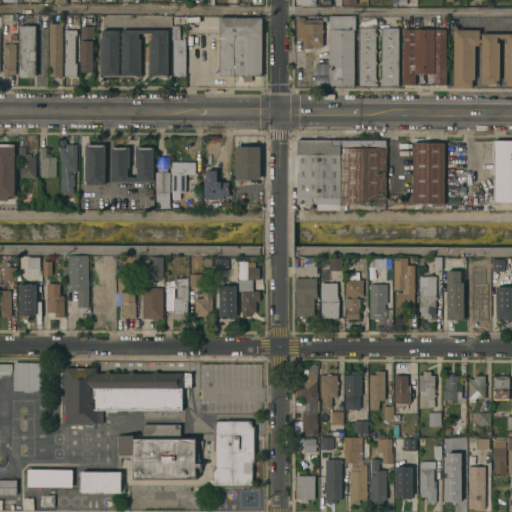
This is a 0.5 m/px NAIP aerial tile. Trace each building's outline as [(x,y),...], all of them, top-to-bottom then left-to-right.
[(261,75),(251,75),(251,76),(243,76),(243,75),(219,75),(219,37),(218,37),(218,16),(262,16),(261,75)] [(303,38),(296,37),(296,16),(304,17),(304,19),(321,19),(321,23),(322,23),(321,46),(312,46),(312,48),(302,47),(303,38)] [(328,84),(329,16),(355,16),(355,29),(354,29),(353,84),(328,84)] [(62,77),(56,77),(56,76),(49,76),(49,30),(48,30),(48,17),(55,17),(55,23),(62,23),(62,77)] [(35,76),(19,76),(19,25),(35,25),(35,76)] [(185,75),(173,75),(173,25),(179,25),(179,39),(182,39),(182,37),(185,37),(185,75)] [(92,72),(80,71),(81,26),(93,26),(92,72)] [(375,32),(376,32),(376,35),(375,35),(375,49),(376,49),(376,52),(375,52),(375,61),(376,61),(376,64),(375,64),(375,78),(377,78),(377,85),(358,85),(358,27),(375,27),(375,32)] [(398,86),(380,86),(380,78),(382,78),(381,64),(380,64),(380,61),(381,61),(381,52),(380,52),(380,49),(381,49),(381,35),(380,35),(380,32),(381,32),(381,27),(398,27),(398,86)] [(478,44),(474,44),(474,79),(472,79),(472,87),(453,87),(453,27),(457,27),(457,29),(478,29),(478,38),(478,42),(478,44)] [(446,84),(434,84),(434,73),(415,73),(415,84),(403,84),(403,28),(446,28),(446,84)] [(77,35),(75,35),(75,63),(77,63),(77,75),(65,75),(65,29),(77,29),(77,35)] [(138,32),(138,38),(140,38),(140,76),(120,76),(120,73),(121,73),(121,29),(145,29),(145,32),(138,32)] [(145,29),(168,29),(168,76),(149,76),(149,38),(151,38),(151,32),(145,32),(145,29)] [(100,76),(100,38),(102,38),(102,30),(118,30),(118,73),(120,73),(120,76),(100,76)] [(478,38),(481,38),(481,33),(501,33),(501,38),(496,38),(496,42),(499,42),(499,80),(498,80),(498,85),(496,85),(496,83),(481,83),(481,42),(478,42),(478,38)] [(511,33),(511,83),(504,83),(504,80),(504,42),(507,42),(507,38),(501,38),(501,33),(511,33)] [(15,73),(11,73),(11,76),(3,76),(3,43),(15,43),(15,73)] [(315,203),(297,203),(297,140),(385,139),(386,202),(340,203),(340,209),(315,209),(315,204),(315,203)] [(511,201),(494,201),(494,140),(511,140),(511,201)] [(444,203),(413,202),(413,142),(444,142),(444,203)] [(15,195),(9,195),(9,199),(0,199),(0,144),(14,144),(15,195)] [(77,170),(71,170),(71,173),(74,173),(74,193),(61,193),(61,160),(59,160),(59,146),(66,146),(66,144),(77,144),(77,170)] [(105,184),(87,184),(87,179),(85,179),(86,144),(105,144),(105,184)] [(36,176),(20,176),(20,159),(19,159),(19,146),(25,146),(25,153),(31,153),(31,155),(36,155),(36,176)] [(260,178),(235,179),(235,146),(260,146),(260,178)] [(56,176),(41,176),(41,159),(39,159),(39,147),(46,147),(46,153),(52,153),(52,156),(56,156),(56,176)] [(133,181),(111,181),(111,147),(130,147),(129,166),(127,166),(127,176),(133,176),(133,181)] [(137,176),(137,167),(135,167),(136,147),(153,147),(153,181),(133,181),(133,176),(137,176)] [(195,173),(185,173),(185,191),(180,191),(180,199),(173,199),(173,191),(171,191),(172,161),(195,162),(195,173)] [(170,207),(156,207),(156,172),(158,172),(158,168),(167,168),(167,171),(170,171),(170,204),(170,207)] [(228,195),(223,195),(223,198),(204,197),(204,177),(206,177),(206,169),(216,169),(216,181),(228,181),(228,195)] [(88,306),(77,306),(77,289),(72,289),(72,291),(68,291),(68,289),(69,289),(69,254),(88,254),(88,306)] [(114,268),(102,268),(102,255),(114,254),(114,268)] [(40,268),(28,268),(28,256),(40,256),(40,268)] [(163,278),(159,278),(159,279),(156,279),(156,278),(151,278),(151,256),(163,256),(163,278)] [(442,269),(434,269),(434,256),(442,256),(442,269)] [(212,266),(204,266),(204,257),(212,257),(212,266)] [(321,259),(321,257),(342,257),(342,259),(342,270),(321,270),(321,259)] [(386,268),(374,268),(374,257),(386,257),(386,268)] [(394,288),(394,257),(407,257),(407,265),(414,265),(414,276),(416,276),(416,287),(414,287),(414,306),(395,306),(395,293),(402,293),(402,289),(394,288)] [(227,271),(227,258),(214,258),(214,270),(227,271)] [(504,272),(504,259),(491,259),(490,271),(504,272)] [(257,279),(257,262),(238,261),(238,284),(247,284),(247,279),(257,279)] [(316,274),(306,274),(306,261),(316,261),(316,274)] [(17,280),(4,279),(4,266),(17,266),(17,280)] [(259,300),(255,300),(255,311),(251,311),(251,314),(242,314),(242,290),(239,290),(239,279),(247,279),(248,267),(259,267),(259,300)] [(222,285),(214,285),(215,270),(223,270),(222,285)] [(188,301),(187,301),(187,313),(188,313),(188,318),(174,318),(174,309),(166,309),(166,279),(174,279),(174,277),(180,277),(180,271),(187,271),(187,286),(188,286),(188,301)] [(460,282),(463,282),(463,319),(446,319),(446,271),(460,271),(460,282)] [(363,295),(357,295),(357,297),(358,297),(359,318),(346,318),(346,279),(349,279),(349,272),(359,272),(359,279),(363,279),(363,295)] [(202,286),(190,286),(190,274),(202,273),(202,286)] [(431,314),(431,318),(424,317),(424,314),(419,314),(420,275),(436,276),(435,314),(431,314)] [(135,285),(138,285),(138,292),(135,292),(135,302),(135,317),(122,318),(122,302),(121,302),(121,292),(118,292),(118,276),(135,276),(135,285)] [(316,297),(314,297),(313,316),(308,315),(308,318),(302,318),(302,315),(295,315),(296,277),(317,277),(316,297)] [(343,298),(339,298),(339,317),(321,317),(321,282),(343,282),(343,298)] [(387,302),(388,302),(389,303),(389,306),(387,307),(389,307),(389,314),(386,314),(386,316),(385,316),(385,318),(370,318),(370,283),(387,283),(387,302)] [(36,315),(26,315),(26,314),(19,314),(19,284),(36,284),(36,315)] [(64,317),(55,316),(55,312),(47,312),(47,292),(48,292),(48,285),(56,285),(55,293),(55,295),(64,295),(64,300),(64,317)] [(511,286),(511,321),(501,321),(501,318),(495,318),(495,286),(506,286),(511,286)] [(143,287),(163,287),(163,318),(162,318),(162,319),(158,319),(158,320),(154,320),(154,317),(143,318),(143,287)] [(234,304),(237,304),(236,314),(232,314),(232,317),(225,317),(225,314),(220,314),(220,299),(223,299),(223,288),(234,288),(234,304)] [(11,316),(0,316),(0,289),(11,289),(11,316)] [(103,317),(103,316),(93,316),(93,289),(109,289),(109,291),(110,291),(110,292),(110,294),(111,294),(111,297),(110,297),(110,301),(111,304),(110,304),(110,317),(103,317)] [(212,315),(195,315),(195,298),(204,297),(204,290),(212,290),(212,315)] [(488,319),(472,319),(472,315),(466,315),(466,294),(472,294),(472,293),(485,293),(485,307),(488,307),(488,319)] [(42,391),(13,390),(14,361),(43,362),(42,391)] [(10,364),(0,363),(0,373),(10,374),(10,364)] [(102,409),(102,422),(96,422),(96,423),(65,423),(65,368),(85,368),(85,367),(96,367),(96,373),(105,373),(105,371),(110,371),(110,373),(129,373),(129,371),(133,371),(133,373),(153,373),(153,371),(157,371),(157,372),(191,372),(191,387),(182,387),(182,409),(102,409)] [(384,399),(378,399),(378,409),(369,409),(369,374),(375,374),(375,370),(384,371),(384,399)] [(434,393),(435,393),(435,396),(434,396),(434,406),(428,406),(428,407),(419,407),(419,390),(418,390),(419,374),(423,375),(423,370),(430,371),(430,374),(434,374),(434,393)] [(361,394),(358,394),(358,399),(347,399),(347,393),(345,393),(345,374),(350,374),(350,371),(358,371),(358,374),(361,374),(361,394)] [(302,434),(302,411),(304,411),(304,397),(299,397),(299,391),(297,391),(297,383),(303,384),(303,373),(316,373),(316,392),(318,392),(318,396),(317,396),(316,400),(319,400),(319,412),(317,412),(317,434),(302,434)] [(337,381),(338,381),(338,389),(337,389),(337,396),(331,396),(331,406),(323,406),(323,396),(320,396),(320,378),(325,378),(325,374),(337,374),(337,381)] [(461,397),(456,397),(456,399),(442,399),(442,390),(445,390),(445,374),(458,375),(458,380),(461,380),(461,397)] [(410,402),(408,402),(408,404),(408,411),(394,411),(394,375),(407,375),(407,384),(410,384),(410,402)] [(484,397),(475,397),(475,402),(468,401),(469,378),(474,378),(474,375),(484,376),(484,397)] [(508,399),(493,399),(493,376),(499,376),(499,375),(506,375),(506,376),(508,376),(508,399)] [(392,419),(383,419),(383,405),(385,405),(385,398),(391,398),(391,405),(393,405),(392,419)] [(343,423),(331,423),(331,410),(343,411),(343,423)] [(440,425),(428,426),(428,412),(440,411),(440,425)] [(490,430),(486,430),(486,424),(478,424),(478,412),(490,412),(490,430)] [(251,420),(251,426),(254,426),(254,462),(252,462),(252,484),(247,484),(247,486),(218,487),(218,485),(209,485),(209,479),(213,479),(212,467),(215,467),(215,450),(214,450),(213,420),(251,420)] [(367,432),(354,432),(354,420),(367,420),(367,432)] [(118,434),(133,434),(133,437),(142,437),(142,424),(180,424),(180,438),(195,438),(195,453),(199,453),(199,455),(195,455),(195,462),(200,462),(200,472),(195,472),(195,477),(133,477),(133,461),(130,461),(130,454),(118,454),(118,434)] [(319,437),(332,437),(332,449),(319,449),(319,437)] [(350,470),(351,470),(351,467),(356,467),(356,462),(344,462),(344,437),(357,437),(357,443),(361,443),(361,458),(358,458),(358,461),(361,463),(366,463),(366,499),(359,499),(359,503),(350,503),(350,470)] [(377,438),(390,437),(391,452),(392,452),(392,462),(382,463),(382,451),(377,451),(377,438)] [(303,438),(315,438),(315,452),(303,451),(303,438)] [(403,438),(416,438),(415,450),(403,450),(403,438)] [(477,438),(488,438),(488,449),(477,448),(477,438)] [(505,447),(506,453),(507,453),(507,457),(506,457),(506,464),(507,464),(507,467),(506,467),(506,473),(494,473),(494,457),(492,458),(491,447),(505,447)] [(325,459),(341,459),(341,498),(336,498),(336,502),(327,502),(327,499),(325,499),(325,459)] [(369,459),(379,459),(379,469),(386,469),(386,499),(384,499),(384,503),(371,503),(371,499),(369,499),(369,459)] [(433,487),(435,487),(435,501),(427,502),(427,497),(419,497),(419,461),(435,461),(435,469),(433,469),(433,487)] [(395,466),(411,466),(411,496),(394,496),(395,466)] [(469,466),(485,466),(484,508),(483,508),(483,510),(474,510),(474,508),(468,508),(469,466)] [(72,469),(72,486),(27,486),(27,468),(72,469)] [(444,468),(457,468),(457,481),(459,481),(459,484),(458,484),(458,487),(460,487),(460,501),(451,501),(451,497),(444,497),(444,468)] [(121,471),(121,488),(124,488),(124,492),(78,492),(78,488),(81,488),(81,471),(121,471)] [(296,475),(314,475),(314,498),(307,498),(307,502),(300,502),(300,498),(295,498),(296,475)] [(0,479),(16,479),(16,494),(0,494),(0,479)] [(54,494),(54,506),(41,506),(41,494),(54,494)]
